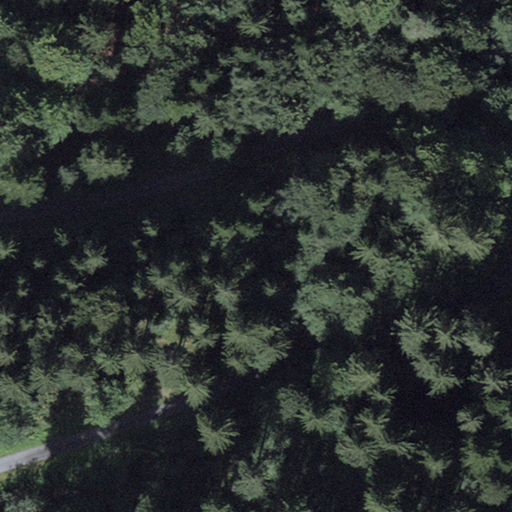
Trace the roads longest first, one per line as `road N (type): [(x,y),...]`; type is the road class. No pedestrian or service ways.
road 1 (track): [(511,272),(475,293),(339,331),(66,458),(0,472)]
road 2 (track): [(0,214),(148,191),(349,124),(461,123),(492,135),(511,156)]
